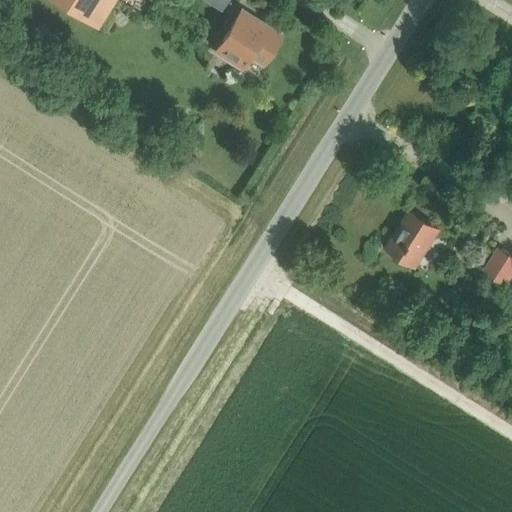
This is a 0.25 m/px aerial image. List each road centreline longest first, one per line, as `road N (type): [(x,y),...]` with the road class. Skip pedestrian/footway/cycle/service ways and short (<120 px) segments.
road 1 (unclassified): [(110,511),(424,0)]
road 2 (track): [(254,272),(511,435)]
